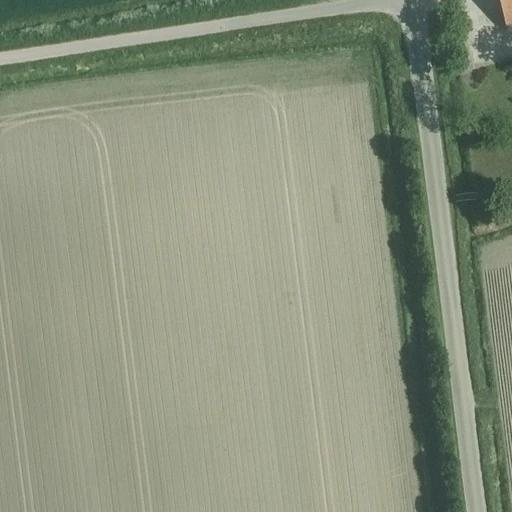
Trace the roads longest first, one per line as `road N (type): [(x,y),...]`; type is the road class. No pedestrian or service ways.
road 1 (tertiary): [(478,511),(410,0)]
road 2 (track): [(378,0),(0,57)]
